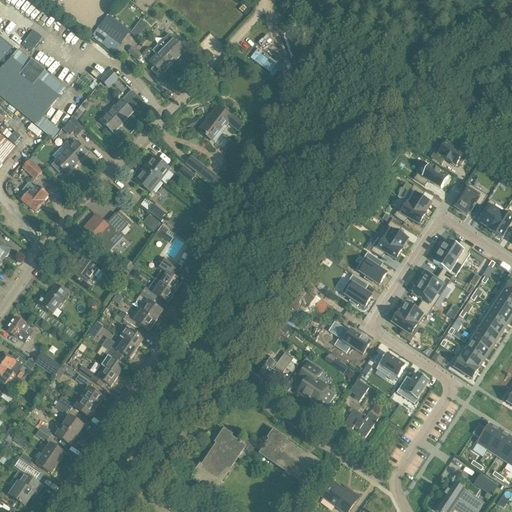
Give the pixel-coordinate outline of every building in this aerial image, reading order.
[(129,32),(108,15),(97,29),(119,46),(129,32)] [(138,24),(145,31),(148,28),(141,21),(138,24)] [(33,31),(22,45),(31,53),(42,39),(33,31)] [(156,55),(149,62),(154,67),(150,71),(155,75),(158,71),(162,74),(186,50),(168,34),(163,39),(167,43),(161,50),(157,46),(152,51),(156,55)] [(0,38),(0,65),(13,49),(0,38)] [(127,53),(137,62),(142,57),(132,47),(127,53)] [(0,68),(0,97),(36,126),(66,89),(17,50),(16,49),(0,68)] [(112,133),(132,113),(120,101),(100,121),(112,133)] [(215,144),(223,133),(221,132),(226,126),(226,125),(227,123),(238,132),(245,124),(233,116),(231,118),(217,108),(199,131),(215,144)] [(73,132),(77,135),(82,130),(72,120),(62,129),(69,136),(73,132)] [(429,136),(433,130),(423,123),(419,129),(429,136)] [(15,132),(9,140),(14,145),(21,137),(15,132)] [(0,168),(16,149),(0,135),(0,168)] [(58,173),(62,169),(67,174),(87,153),(75,142),(72,145),(67,141),(61,147),(65,151),(55,162),(51,166),(58,172),(58,173)] [(441,141),(430,158),(441,165),(444,160),(456,167),(459,163),(462,165),(467,158),(441,141)] [(33,157),(30,161),(36,166),(39,163),(33,157)] [(146,167),(144,170),(160,182),(169,170),(154,157),(150,163),(148,162),(145,166),(146,167)] [(200,176),(205,169),(191,158),(186,165),(200,176)] [(22,169),(35,181),(43,173),(36,166),(30,161),(22,169)] [(418,174),(414,180),(425,187),(428,182),(441,190),(448,179),(428,166),(421,176),(418,174)] [(189,183),(194,177),(183,168),(178,174),(189,183)] [(139,176),(135,181),(149,192),(151,194),(160,182),(144,170),(143,171),(142,170),(139,175),(139,176)] [(212,185),(217,189),(222,182),(217,178),(212,185)] [(508,181),(503,178),(499,183),(505,186),(508,181)] [(28,184),(17,197),(21,201),(20,201),(35,213),(38,209),(43,203),(42,202),(48,195),(37,186),(35,189),(28,184)] [(414,186),(404,201),(425,215),(426,215),(425,214),(431,204),(421,198),(425,193),(414,186)] [(470,186),(455,208),(467,216),(475,204),(480,208),(487,197),(470,186)] [(404,201),(394,217),(405,224),(408,218),(419,225),(425,215),(404,201)] [(488,215),(482,225),(491,231),(491,232),(491,233),(505,211),(502,214),(493,208),(496,205),(490,201),(483,212),(488,215)] [(166,214),(154,205),(148,212),(160,222),(166,214)] [(205,216),(209,211),(201,205),(197,210),(205,216)] [(511,215),(505,211),(491,233),(501,239),(508,228),(511,230),(511,215)] [(89,224),(84,228),(91,235),(97,240),(97,239),(103,244),(100,247),(107,253),(122,237),(119,234),(121,233),(127,226),(117,217),(115,215),(110,220),(105,225),(96,216),(89,224)] [(156,221),(149,229),(154,233),(161,225),(156,221)] [(391,221),(381,237),(402,251),(402,250),(402,249),(408,240),(398,234),(402,228),(391,221)] [(381,237),(370,252),(381,259),(385,254),(396,261),(402,251),(381,237)] [(447,241),(440,252),(462,267),(470,256),(468,254),(469,253),(472,249),(461,242),(457,247),(447,241)] [(0,257),(3,260),(4,258),(7,258),(9,254),(8,252),(9,251),(0,244),(0,257)] [(440,252),(433,263),(443,269),(439,275),(450,282),(454,277),(455,278),(462,267),(440,252)] [(330,253),(325,260),(332,264),(336,257),(330,253)] [(372,256),(361,273),(380,285),(387,274),(377,267),(380,262),(372,256)] [(105,266),(94,259),(91,264),(84,259),(79,266),(78,265),(73,271),(88,282),(92,276),(93,277),(98,270),(101,272),(105,266)] [(155,280),(175,294),(181,284),(171,277),(177,268),(162,259),(156,267),(162,271),(155,280)] [(329,269),(332,264),(325,260),(322,265),(329,269)] [(426,274),(419,284),(440,298),(450,282),(439,275),(436,280),(426,274)] [(511,275),(511,274),(501,289),(511,295),(511,275)] [(357,279),(346,296),(365,308),(373,296),(362,289),(366,284),(357,279)] [(175,294),(155,280),(148,290),(145,288),(142,292),(155,301),(157,297),(168,304),(175,294)] [(419,284),(413,294),(423,300),(419,306),(430,313),(440,298),(419,284)] [(59,311),(67,300),(70,296),(69,294),(57,285),(46,299),(43,296),(37,305),(52,316),(57,309),(59,311)] [(511,295),(501,289),(496,297),(511,307),(511,295)] [(155,322),(162,312),(152,305),(155,301),(142,292),(139,297),(137,301),(141,304),(138,310),(141,312),(155,322)] [(117,295),(112,301),(119,306),(123,299),(117,295)] [(511,307),(496,297),(490,306),(510,319),(511,315),(511,307)] [(94,299),(90,300),(94,317),(98,316),(94,299)] [(399,313),(398,315),(419,329),(421,327),(419,326),(425,317),(427,318),(430,313),(419,306),(416,311),(406,304),(400,314),(399,313)] [(490,306),(484,314),(504,327),(510,319),(490,306)] [(155,322),(141,312),(138,310),(131,320),(126,316),(123,320),(135,329),(138,325),(149,332),(155,322)] [(484,314),(479,323),(483,325),(499,336),(504,327),(484,314)] [(398,315),(392,324),(403,331),(399,336),(410,343),(419,329),(398,315)] [(25,343),(29,337),(25,334),(29,327),(15,318),(6,331),(17,339),(17,338),(25,343)] [(136,350),(143,340),(133,333),(135,329),(123,320),(120,325),(126,329),(120,339),(123,341),(136,350)] [(457,321),(451,329),(455,331),(455,332),(456,332),(462,324),(457,321)] [(483,325),(477,334),(493,344),(499,336),(483,325)] [(344,331),(339,339),(363,355),(371,343),(352,331),(349,334),(344,331)] [(473,331),(468,340),(471,342),(488,353),(493,344),(477,334),(473,331)] [(464,343),(467,339),(456,332),(455,332),(453,336),(464,343)] [(102,347),(108,351),(120,360),(123,355),(129,360),(136,350),(123,341),(120,339),(116,344),(108,339),(102,347)] [(471,342),(466,351),(482,361),(488,353),(471,342)] [(462,348),(456,357),(476,370),(478,371),(477,369),(482,361),(466,351),(462,348)] [(117,378),(124,368),(117,364),(120,360),(108,351),(105,355),(108,357),(101,367),(104,369),(117,378)] [(2,353),(0,355),(0,364),(9,372),(20,379),(23,375),(17,371),(19,367),(15,364),(16,363),(2,353)] [(53,377),(55,375),(60,367),(42,354),(35,364),(53,377)] [(253,374),(260,380),(269,368),(273,370),(273,371),(281,376),(286,369),(292,374),(297,367),(291,362),(293,360),(284,354),(276,365),(265,357),(253,374)] [(379,354),(374,362),(398,378),(406,366),(387,354),(384,357),(379,354)] [(435,354),(431,360),(442,367),(446,361),(435,354)] [(456,357),(450,366),(472,381),(478,371),(476,370),(456,357)] [(72,360),(69,364),(75,368),(78,364),(72,360)] [(341,361),(337,369),(343,373),(348,366),(341,361)] [(325,409),(334,396),(326,390),(327,388),(315,381),(321,372),(308,363),(299,377),(306,381),(298,393),(308,400),(308,401),(310,402),(310,401),(316,405),(317,403),(325,409)] [(0,391),(2,393),(12,380),(23,388),(26,384),(20,380),(20,379),(9,372),(0,364),(0,391)] [(366,376),(371,368),(367,365),(362,374),(366,376)] [(117,378),(104,369),(101,367),(95,376),(83,368),(79,373),(89,379),(101,388),(104,384),(110,388),(117,378)] [(406,381),(400,390),(417,401),(429,382),(418,374),(411,384),(406,381)] [(85,388),(89,383),(78,376),(75,381),(85,388)] [(354,399),(359,403),(369,388),(358,381),(350,392),(357,396),(354,399)] [(80,400),(95,410),(103,398),(88,388),(80,400)] [(63,399),(60,404),(69,410),(70,411),(74,406),(63,399)] [(89,419),(95,410),(80,400),(74,409),(89,419)] [(55,402),(53,405),(56,408),(55,408),(66,415),(69,410),(60,404),(59,403),(58,404),(55,402)] [(366,419),(354,411),(344,425),(352,430),(354,428),(359,431),(357,434),(365,439),(379,420),(369,413),(366,419)] [(62,427),(76,438),(84,427),(69,417),(62,427)] [(478,427),(473,435),(480,439),(476,444),(487,451),(500,431),(490,424),(485,432),(478,427)] [(42,427),(39,431),(49,439),(53,434),(42,427)] [(70,447),(76,438),(62,427),(55,437),(70,447)] [(46,443),(49,439),(39,431),(36,436),(46,443)] [(232,442),(229,440),(231,436),(223,431),(215,443),(217,444),(201,468),(199,467),(191,479),(198,484),(201,481),(204,483),(203,485),(214,492),(244,448),(258,458),(260,455),(304,485),(312,474),(310,473),(312,470),(316,472),(321,464),(308,456),(307,457),(283,441),(285,440),(273,432),(268,439),(271,441),(269,445),(268,444),(263,450),(245,438),(241,444),(240,443),(238,442),(237,443),(233,440),(232,442)] [(500,431),(487,451),(497,458),(510,438),(500,431)] [(511,439),(510,438),(497,458),(507,465),(511,457),(511,439)] [(43,455),(57,465),(65,455),(50,444),(43,455)] [(30,466),(33,462),(23,454),(20,459),(30,466)] [(51,475),(57,465),(43,455),(36,465),(51,475)] [(19,460),(13,469),(17,471),(19,473),(14,480),(16,482),(18,483),(36,496),(42,488),(37,485),(40,481),(37,479),(40,474),(43,476),(19,460)] [(482,475),(475,485),(492,497),(499,487),(482,475)] [(18,483),(9,496),(13,499),(19,503),(19,504),(20,504),(20,505),(21,505),(21,504),(25,507),(33,495),(36,497),(36,496),(18,483)] [(340,511),(349,511),(359,499),(344,489),(343,490),(334,484),(323,500),(340,511)] [(442,502),(435,511),(449,511),(452,509),(456,511),(479,511),(482,508),(463,495),(465,492),(454,484),(442,502)] [(0,509),(2,511),(0,511),(13,511),(15,510),(0,500),(0,509)]
